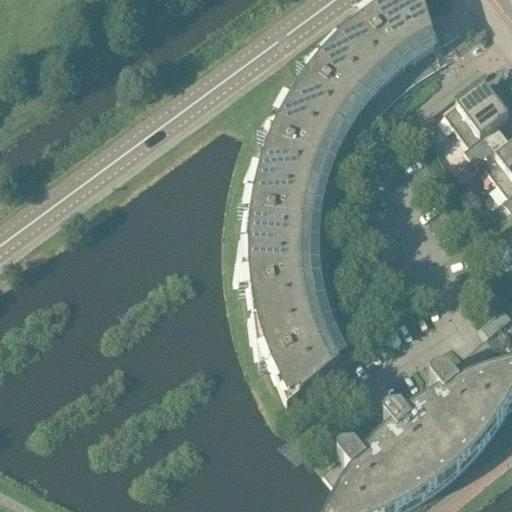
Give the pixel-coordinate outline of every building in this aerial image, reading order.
[(443,14),(425,26),(417,0),(397,0),(350,20),(357,29),(294,77),(304,83),(255,146),(266,150),(236,223),(247,224),(238,302),(249,300),(258,378),(268,374),(286,416),(352,360),(342,339),(338,328),(332,307),(327,274),(327,252),(328,230),(330,219),(335,198),(343,177),(348,167),(358,148),(370,130),(378,121),(393,105),(410,91),(419,84),(445,69),(439,50),(458,38),(457,37),(457,38),(443,16),(444,15),(443,14)] [(455,139),(494,108),(482,92),(442,122),(455,139)] [(482,143),(506,124),(494,108),(455,139),(467,154),(462,158),(470,168),(489,153),(482,143)] [(422,140),(436,129),(430,122),(417,131),(422,140)] [(494,190),(511,175),(511,150),(497,162),(489,153),(470,168),(477,177),(482,174),(494,190)] [(511,175),(494,190),(506,205),(501,209),(509,219),(511,216),(511,175)] [(490,232),(479,240),(488,253),(498,245),(490,232)] [(498,334),(509,325),(502,316),(491,325),(498,334)] [(487,343),(498,334),(491,325),(479,335),(487,343)] [(511,380),(502,368),(503,368),(485,346),(446,379),(446,378),(435,379),(432,379),(429,381),(428,385),(428,388),(429,391),(430,392),(400,417),(399,416),(388,417),(385,418),(383,420),(381,423),(381,426),(383,429),(384,430),(353,455),(353,454),(342,455),(339,456),(336,458),(335,461),(335,464),(337,467),(337,468),(322,481),(337,499),(331,509),(329,511),(412,511),(421,507),(446,489),(468,469),(488,446),(505,421),(511,415),(511,380)] [(511,380),(511,360),(503,368),(502,368),(511,380)]
